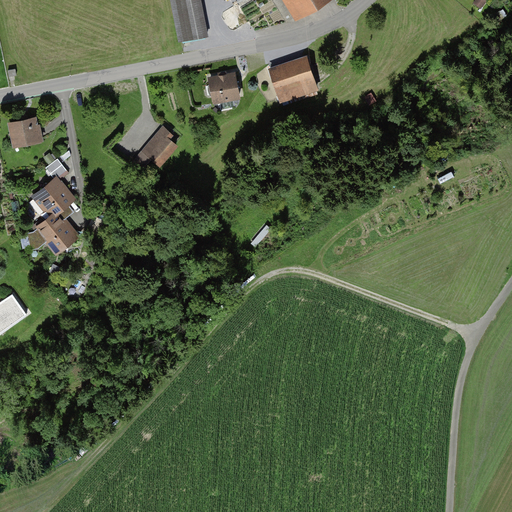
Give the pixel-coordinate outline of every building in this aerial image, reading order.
[(210,37),(203,0),(172,0),(181,43),(210,37)] [(285,0),(295,17),(324,0),(285,0)] [(308,57),(272,69),(283,103),(320,91),(308,57)] [(239,72),(210,78),(214,103),(244,98),(239,72)] [(40,119),(9,123),(12,148),(44,144),(40,119)] [(142,151),(163,167),(180,145),(159,129),(142,151)] [(56,176),(68,168),(60,156),(49,164),(56,176)] [(77,200),(59,176),(33,195),(51,219),(77,200)] [(61,212),(39,228),(59,255),(81,238),(61,212)] [(0,301),(0,328),(28,314),(18,293),(0,301)]
